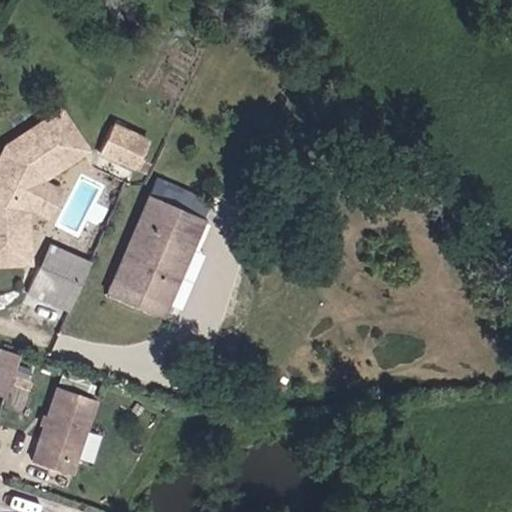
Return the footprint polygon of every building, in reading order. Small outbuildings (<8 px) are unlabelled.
[(76,149),(48,109),(0,143),(0,266),(17,266),(15,214),(34,176),(76,149)] [(139,139),(102,121),(90,149),(126,167),(139,139)] [(84,246),(104,206),(82,195),(62,235),(84,246)] [(440,201),(421,213),(434,237),(454,225),(440,201)] [(210,236),(160,210),(114,306),(165,330),(210,236)] [(94,267),(50,256),(44,280),(89,291),(94,267)] [(89,291),(44,280),(37,309),(81,320),(89,291)] [(14,383),(20,366),(6,361),(0,379),(14,383)] [(0,402),(9,406),(17,384),(14,383),(1,379),(0,380),(0,402)] [(101,407),(62,395),(37,469),(76,481),(101,407)]
